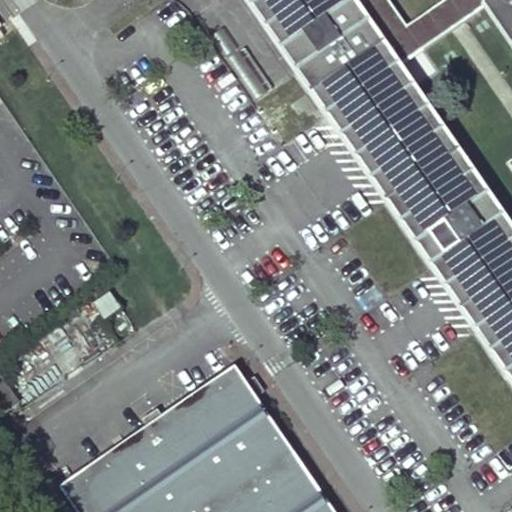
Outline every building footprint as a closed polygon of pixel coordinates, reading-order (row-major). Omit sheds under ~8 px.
[(359,0),(247,0),(511,383),(511,221),(419,86),(402,61),(396,52),(359,0)] [(483,0),(448,0),(409,26),(390,0),(359,0),(396,52),(402,61),(423,47),(451,28),(463,20),(483,6),(486,4),(483,0)] [(511,0),(492,0),(486,4),(511,41),(511,0)] [(113,294),(95,303),(104,321),(122,312),(113,294)] [(147,428),(60,488),(77,511),(336,511),(235,367),(162,417),(158,411),(143,421),(147,428)] [(0,414),(18,402),(0,376),(0,414)]
